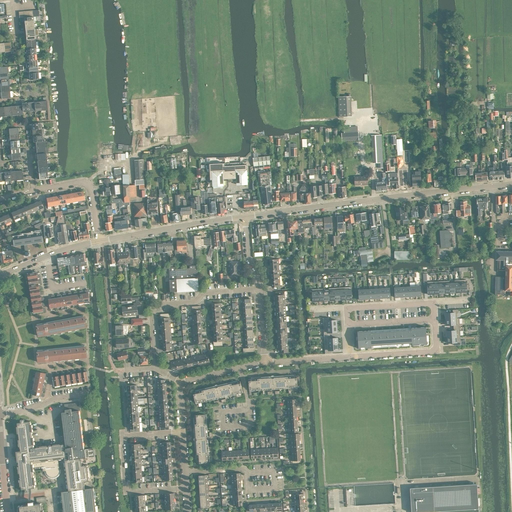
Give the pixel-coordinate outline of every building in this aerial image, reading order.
[(11,54),(13,54),(13,49),(11,49),(10,43),(4,44),(4,52),(11,51),(11,54)] [(352,116),(351,96),(338,97),(339,117),(352,116)] [(428,121),(428,122),(429,129),(437,128),(436,120),(428,121)] [(342,141),(358,139),(357,126),(347,127),(348,133),(341,133),(342,141)] [(430,156),(437,155),(436,132),(435,132),(435,129),(433,129),(433,132),(425,133),(426,139),(429,139),(430,156)] [(378,168),(382,167),(380,135),(368,136),(370,163),(378,162),(378,168)] [(297,143),(289,144),(289,152),(289,156),(289,157),(294,157),(294,155),(297,155),(297,143)] [(267,164),(270,164),(269,156),(253,158),(254,166),(255,166),(264,165),(267,164)] [(136,180),(144,180),(143,159),(134,160),(136,180)] [(236,184),(247,184),(246,169),(247,169),(246,161),(209,163),(210,180),(212,180),(212,188),(223,187),(223,179),(228,179),(228,178),(232,178),(232,181),(236,181),(236,184)] [(420,186),(419,172),(420,171),(420,164),(418,164),(419,169),(418,169),(418,171),(415,171),(412,171),(413,184),(412,184),(412,187),(420,186)] [(364,176),(354,176),(355,185),(362,185),(368,185),(368,179),(368,168),(364,168),(364,172),(363,172),(364,176)] [(407,169),(398,170),(399,186),(406,186),(405,179),(407,179),(407,169)] [(270,192),(273,191),(270,172),(257,173),(260,193),(261,193),(263,204),(272,203),(270,192)] [(385,177),(385,173),(380,173),(381,178),(382,178),(382,181),(375,182),(376,191),(387,190),(386,181),(385,181),(385,177)] [(394,185),(394,189),(398,188),(397,173),(392,173),(392,175),(388,175),(389,185),(394,185)] [(434,179),(434,187),(443,185),(442,177),(438,177),(438,179),(434,179)] [(112,194),(122,194),(121,185),(111,185),(112,194)] [(129,198),(136,197),(135,185),(123,186),(124,202),(129,202),(129,198)] [(311,203),(311,202),(311,201),(310,193),(305,193),(305,189),(306,188),(303,185),(302,185),(299,189),(299,194),(299,200),(300,200),(301,201),(303,200),(304,200),(304,204),(311,203)] [(316,195),(317,195),(318,195),(318,191),(316,192),(316,186),(310,186),(311,197),(316,197),(316,195)] [(337,187),(339,198),(347,197),(345,186),(337,187)] [(194,198),(191,199),(192,208),(195,207),(195,208),(197,207),(197,210),(200,209),(199,203),(201,203),(200,190),(193,191),(194,198)] [(216,197),(217,213),(224,213),(223,201),(224,201),(223,196),(216,197)] [(147,214),(157,213),(157,202),(151,202),(150,198),(147,199),(147,214)] [(183,207),(180,207),(181,215),(191,214),(190,206),(186,207),(185,199),(183,200),(183,207)] [(35,203),(38,210),(44,208),(41,200),(35,203)] [(457,210),(457,216),(471,215),(470,206),(467,206),(466,201),(460,202),(461,210),(457,210)] [(29,206),(32,213),(38,210),(35,203),(29,206)] [(143,226),(142,224),(147,223),(146,217),(140,218),(140,216),(147,216),(146,203),(133,203),(134,216),(136,216),(136,219),(135,219),(136,227),(143,226)] [(434,213),(430,214),(431,224),(435,223),(434,216),(437,216),(436,213),(441,213),(440,204),(439,203),(437,203),(436,204),(433,205),(434,213)] [(448,210),(452,210),(451,203),(445,203),(445,204),(442,204),(443,214),(448,213),(448,210)] [(161,223),(168,222),(166,212),(170,211),(169,204),(164,205),(165,208),(162,208),(164,215),(160,215),(161,223)] [(424,207),(420,207),(421,219),(430,218),(429,214),(428,206),(428,205),(424,205),(424,207)] [(23,208),(26,215),(32,213),(29,206),(23,208)] [(396,208),(397,220),(403,219),(403,225),(409,225),(407,212),(403,212),(403,207),(396,208)] [(23,208),(17,211),(20,218),(26,215),(23,208)] [(378,213),(374,213),(375,225),(380,225),(380,227),(381,234),(384,233),(381,210),(378,211),(378,213)] [(14,220),(20,218),(17,211),(11,213),(14,220)] [(369,214),(370,226),(371,229),(373,229),(374,236),(371,237),(372,242),(371,242),(371,243),(375,242),(378,242),(377,234),(376,234),(375,225),(374,213),(374,211),(371,212),(372,214),(369,214)] [(8,214),(2,217),(5,224),(11,222),(8,214)] [(344,216),(345,221),(347,221),(348,229),(352,229),(351,225),(350,225),(350,223),(354,222),(353,214),(347,215),(347,216),(344,216)] [(62,244),(68,243),(65,224),(64,215),(60,216),(58,216),(56,225),(59,225),(60,232),(56,233),(58,244),(61,243),(62,244)] [(121,228),(122,228),(120,219),(118,219),(117,216),(114,217),(116,229),(118,229),(121,229),(121,228)] [(337,227),(337,232),(338,231),(338,233),(337,233),(338,236),(336,236),(336,243),(340,243),(340,238),(341,238),(346,238),(345,221),(343,222),(343,216),(337,216),(338,227),(337,227)] [(325,228),(332,228),(331,217),(324,217),(325,228)] [(311,219),(304,220),(302,220),(303,228),(312,227),(311,219)] [(319,225),(319,228),(319,229),(323,229),(322,219),(314,219),(314,225),(319,225)] [(271,234),(274,234),(278,234),(277,228),(277,222),(268,223),(268,232),(270,231),(271,234)] [(72,230),(72,231),(71,231),(70,225),(69,225),(67,225),(66,225),(67,236),(71,236),(72,241),(77,240),(75,231),(74,231),(74,230),(72,230)] [(46,228),(47,237),(54,236),(52,227),(46,228)] [(12,236),(13,244),(14,246),(23,244),(24,245),(25,252),(28,251),(27,244),(41,241),(41,240),(42,239),(40,229),(34,230),(30,231),(30,232),(21,233),(21,234),(12,236)] [(232,242),(236,242),(236,236),(234,237),(234,230),(225,231),(226,238),(231,237),(232,242)] [(448,230),(444,230),(444,232),(445,243),(445,247),(449,247),(448,243),(452,243),(451,233),(447,233),(447,232),(448,231),(448,230)] [(6,241),(6,240),(8,239),(9,245),(11,244),(10,236),(2,240),(3,242),(6,241)] [(177,245),(175,246),(175,254),(175,255),(178,255),(179,255),(178,250),(182,250),(182,253),(187,252),(186,241),(177,241),(177,245)] [(146,259),(146,258),(149,258),(153,258),(153,255),(152,255),(151,252),(150,244),(146,244),(146,250),(145,250),(142,250),(143,259),(146,259)] [(129,250),(130,259),(141,258),(141,257),(142,257),(141,247),(137,247),(137,245),(131,246),(132,249),(129,250)] [(6,263),(12,262),(11,257),(13,257),(12,250),(4,251),(6,263)] [(116,254),(114,254),(114,250),(108,250),(109,259),(108,259),(108,264),(109,264),(115,263),(115,260),(116,260),(116,254)] [(495,294),(500,294),(502,294),(502,290),(511,290),(511,292),(510,292),(510,295),(511,295),(511,250),(497,250),(496,250),(496,259),(497,259),(497,271),(503,271),(503,276),(495,276),(495,294)] [(394,259),(409,259),(409,251),(394,251),(394,259)] [(101,265),(104,264),(103,257),(100,258),(100,252),(94,253),(94,259),(95,263),(100,263),(101,265)] [(79,267),(80,273),(83,272),(82,266),(81,266),(80,254),(74,255),(75,263),(79,263),(79,267)] [(231,275),(238,275),(237,262),(230,262),(231,275)] [(175,266),(168,267),(170,291),(171,291),(174,291),(177,291),(177,292),(196,291),(199,290),(199,284),(197,268),(196,265),(191,265),(190,266),(190,268),(175,269),(175,266)] [(313,294),(310,294),(310,299),(313,299),(313,301),(319,301),(318,291),(318,289),(312,289),(312,291),(313,294)] [(274,297),(274,298),(274,301),(285,300),(284,294),(284,291),(276,291),(276,295),(275,295),(275,297),(274,297)] [(134,305),(122,307),(123,316),(138,314),(137,306),(140,305),(140,303),(134,303),(134,305)] [(192,316),(200,315),(200,308),(201,308),(201,306),(192,306),(192,310),(191,310),(192,316)] [(161,316),(162,323),(170,323),(170,317),(169,317),(169,313),(160,314),(160,317),(161,316)] [(84,317),(37,326),(39,336),(86,327),(84,317)] [(329,317),(323,318),(324,327),(337,326),(337,320),(329,320),(329,317)] [(124,335),(127,335),(127,325),(116,326),(116,335),(124,335)] [(337,326),(324,327),(324,336),(330,335),(330,332),(337,332),(337,326)] [(370,330),(357,331),(358,349),(371,348),(371,345),(412,343),(412,345),(427,344),(426,327),(411,328),(411,330),(370,332),(370,330)] [(330,335),(324,336),(325,344),(338,344),(338,338),(330,338),(330,335)] [(223,341),(222,336),(214,336),(214,343),(213,343),(214,346),(222,345),(222,341),(223,341)] [(128,339),(116,340),(117,348),(129,347),(128,339)] [(254,349),(254,345),(254,342),(245,343),(245,348),(243,348),(243,352),(255,351),(255,349),(254,349)] [(288,352),(288,346),(288,343),(277,344),(277,348),(278,348),(278,349),(280,349),(280,353),(288,352)] [(338,344),(325,344),(325,353),(331,353),(331,350),(339,349),(338,344)] [(39,363),(75,359),(86,357),(85,347),(37,352),(39,363)] [(127,351),(117,353),(118,360),(128,358),(127,351)] [(86,368),(84,369),(84,372),(81,372),(81,369),(78,370),(79,373),(75,373),(75,370),(73,371),(73,374),(70,374),(69,371),(67,371),(67,375),(64,375),(64,372),(61,372),(62,376),(59,376),(58,373),(56,373),(56,376),(53,377),(54,386),(88,380),(86,368)] [(47,380),(48,378),(44,377),(45,373),(36,372),(35,377),(44,379),(47,380)] [(248,379),(249,389),(297,386),(297,385),(297,376),(248,379)] [(46,386),(47,383),(43,383),(44,379),(35,377),(34,383),(43,385),(46,386)] [(157,380),(157,386),(157,389),(167,388),(166,383),(166,379),(157,380)] [(242,391),(240,381),(193,392),(195,402),(242,391)] [(45,391),(45,389),(42,388),(43,385),(34,383),(33,389),(42,390),(45,391)] [(44,397),(44,394),(41,394),(42,390),(33,389),(32,394),(44,397)] [(21,422),(17,423),(20,449),(21,452),(17,452),(18,458),(21,489),(25,489),(25,492),(29,491),(29,489),(35,488),(32,468),(35,468),(42,467),(43,471),(45,471),(46,472),(46,473),(46,474),(47,475),(48,475),(48,476),(49,476),(49,477),(50,477),(51,477),(52,477),(53,477),(54,477),(55,477),(56,477),(56,476),(57,476),(58,475),(58,474),(59,474),(59,473),(59,472),(60,471),(60,470),(60,469),(59,465),(59,461),(62,461),(62,457),(64,456),(65,460),(65,464),(67,483),(68,488),(71,487),(79,486),(83,486),(83,482),(89,481),(87,465),(81,466),(80,458),(90,457),(94,457),(93,448),(84,449),(79,411),(80,410),(79,402),(68,404),(68,406),(66,407),(66,409),(65,409),(65,412),(61,412),(64,435),(65,439),(62,440),(63,444),(60,445),(60,444),(56,444),(43,446),(40,446),(40,447),(34,448),(32,439),(31,423),(30,423),(30,421),(24,422),(24,419),(20,420),(21,422)] [(194,415),(196,444),(198,463),(208,463),(205,414),(194,415)] [(160,430),(168,430),(168,426),(169,426),(169,421),(159,421),(160,430)] [(140,432),(140,428),(139,423),(130,423),(130,429),(131,432),(140,432)] [(477,483),(410,487),(412,511),(478,508),(477,483)] [(29,504),(18,506),(18,511),(96,511),(93,488),(79,489),(79,486),(71,487),(68,488),(68,489),(68,491),(61,492),(63,511),(43,511),(44,510),(41,510),(41,503),(36,504),(34,504),(34,501),(28,502),(29,504)] [(303,499),(303,493),(302,493),(302,491),(300,492),(300,494),(292,494),(292,497),(294,496),(294,500),(303,499)]
